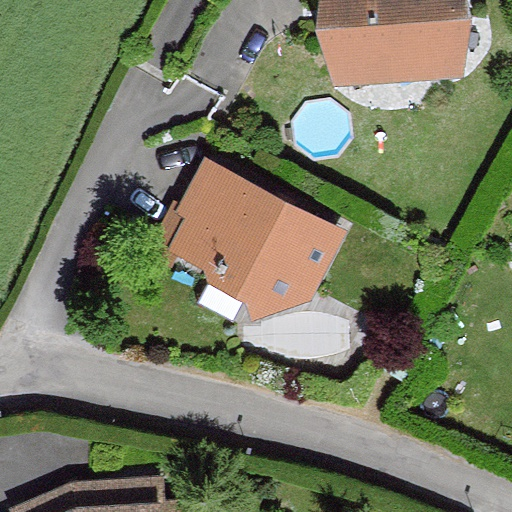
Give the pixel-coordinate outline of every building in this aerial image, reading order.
[(328,0),(333,15),(322,19),(335,68),(413,47),(418,63),(451,61),(459,10),(456,0),(328,0)] [(321,214),(213,157),(193,196),(204,202),(186,233),(220,252),(216,260),(253,280),(258,298),(303,285),(297,262),(321,214)] [(336,222),(321,214),(297,262),(303,285),(336,222)] [(410,359),(388,346),(377,367),(399,379),(410,359)] [(16,511),(152,511),(147,482),(102,485),(67,489),(15,509),(16,511)]
